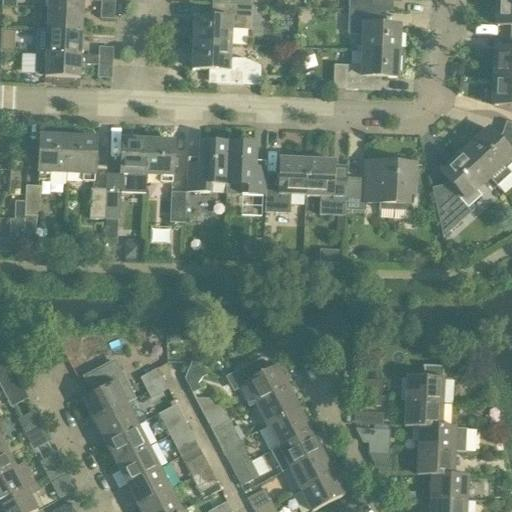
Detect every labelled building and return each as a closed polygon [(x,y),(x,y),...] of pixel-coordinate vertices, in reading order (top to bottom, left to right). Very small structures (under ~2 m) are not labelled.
[(47,0),(47,10),(82,11),(82,0),(47,0)] [(356,0),(356,12),(375,13),(385,14),(385,0),(398,0),(410,1),(409,0),(356,0)] [(511,0),(496,0),(496,27),(511,27),(511,0)] [(100,3),(100,12),(114,13),(114,4),(100,3)] [(228,46),(229,30),(245,31),(246,7),(225,6),(219,6),(218,20),(194,19),(194,21),(191,24),(188,24),(187,40),(190,40),(193,43),(193,44),(228,46)] [(46,33),(81,34),(82,11),(47,10),(46,33)] [(100,20),(114,21),(114,13),(100,12),(100,20)] [(398,54),(399,28),(375,27),(375,13),(356,12),(348,12),(347,35),(362,36),(361,52),(398,54)] [(14,31),(1,31),(0,51),(0,52),(13,53),(14,31)] [(81,34),(46,33),(45,56),(80,57),(81,34)] [(215,86),(217,86),(243,87),(244,63),(228,63),(228,46),(193,44),(192,71),(213,72),(213,85),(215,86)] [(99,49),(98,58),(112,59),(112,50),(99,49)] [(511,52),(495,51),(493,79),(511,80),(511,52)] [(344,67),(343,92),(372,93),(373,79),(397,80),(398,54),(361,52),(360,68),(344,67)] [(52,80),(52,88),(79,89),(80,66),(96,67),(96,66),(98,66),(98,58),(80,57),(45,56),(35,55),(34,78),(44,78),(44,79),(52,80)] [(98,58),(98,66),(112,67),(112,59),(98,58)] [(511,80),(493,79),(492,107),(511,107),(511,80)] [(511,126),(505,124),(501,136),(496,140),(488,131),(464,153),(488,178),(496,188),(510,175),(505,169),(511,163),(511,126)] [(67,139),(39,138),(37,181),(49,182),(49,174),(66,174),(67,139)] [(95,140),(67,139),(66,174),(83,175),(82,183),(93,184),(95,140)] [(146,176),(147,143),(121,142),(120,178),(105,177),(105,191),(120,192),(120,195),(145,196),(146,176)] [(173,144),(147,143),(146,176),(161,176),(160,184),(171,184),(173,144)] [(225,186),(227,146),(200,145),(199,167),(186,166),(185,195),(209,196),(209,186),(225,186)] [(239,197),(264,198),(266,170),(253,169),(254,147),(227,146),(225,186),(240,187),(239,197)] [(481,197),(475,190),(488,178),(464,153),(440,174),(452,187),(447,191),(444,187),(431,190),(442,239),(475,210),(471,206),(481,197)] [(290,197),(304,198),(306,162),(279,161),(278,190),(265,189),(264,198),(264,214),(289,215),(290,197)] [(306,162),(304,198),(319,198),(318,217),(344,218),(344,212),(345,212),(345,192),(332,191),(333,163),(306,162)] [(346,179),(345,192),(345,212),(365,213),(365,205),(379,205),(379,212),(411,213),(411,207),(413,207),(414,167),(366,165),(365,180),(346,179)] [(10,178),(9,196),(19,197),(20,179),(10,178)] [(40,188),(25,188),(24,203),(24,218),(39,219),(40,188)] [(104,221),(105,191),(90,191),(89,221),(104,221)] [(120,192),(105,191),(104,221),(119,222),(120,195),(120,192)] [(169,224),(183,225),(184,195),(170,194),(169,224)] [(13,221),(24,222),(24,218),(24,203),(15,203),(13,221)] [(0,242),(0,253),(22,255),(23,243),(0,242)] [(139,246),(125,246),(125,259),(139,259),(139,246)] [(261,262),(261,259),(261,252),(244,251),(243,259),(243,261),(261,262)] [(298,254),(285,254),(285,260),(285,266),(297,266),(297,260),(298,254)] [(0,366),(8,362),(5,356),(11,353),(5,342),(0,344),(0,366)] [(360,356),(374,368),(385,355),(371,343),(360,356)] [(255,406),(288,389),(276,367),(267,372),(261,360),(225,379),(233,393),(245,387),(255,406)] [(91,396),(81,401),(93,423),(126,405),(134,401),(114,361),(81,378),(91,396)] [(0,366),(0,376),(13,370),(8,362),(0,366)] [(153,385),(158,395),(167,390),(162,380),(156,371),(139,380),(145,390),(153,385)] [(442,405),(443,380),(406,379),(405,404),(442,405)] [(18,380),(9,384),(14,394),(23,389),(18,380)] [(9,384),(0,389),(6,398),(14,394),(9,384)] [(158,395),(153,385),(145,390),(150,399),(158,395)] [(288,389),(255,406),(266,428),(299,411),(288,389)] [(361,396),(360,407),(370,408),(371,396),(361,396)] [(381,397),(371,396),(370,408),(381,408),(381,397)] [(194,400),(207,425),(217,420),(222,430),(231,425),(217,400),(194,400)] [(455,431),(455,429),(440,429),(442,405),(405,404),(404,429),(418,429),(455,431)] [(137,427),(126,405),(93,423),(104,444),(137,427)] [(384,408),(384,418),(402,419),(403,409),(384,408)] [(299,411),(266,428),(277,449),(310,432),(299,411)] [(207,425),(221,451),(239,442),(231,425),(222,430),(217,420),(207,425)] [(40,422),(31,427),(36,436),(45,432),(40,422)] [(184,423),(175,427),(180,437),(189,433),(184,423)] [(36,436),(31,427),(23,431),(28,441),(36,436)] [(104,444),(115,466),(148,448),(137,427),(104,444)] [(167,432),(172,442),(180,437),(175,427),(167,432)] [(455,431),(418,429),(417,452),(454,454),(465,455),(466,431),(455,431)] [(277,449),(288,470),(321,453),(310,432),(277,449)] [(239,442),(221,451),(225,458),(243,448),(239,442)] [(378,445),(368,444),(368,455),(378,456),(378,445)] [(388,445),(378,445),(378,456),(387,456),(388,445)] [(3,447),(0,448),(0,475),(15,468),(3,447)] [(148,448),(115,466),(126,487),(159,470),(148,448)] [(198,449),(180,459),(189,475),(197,470),(206,465),(198,449)] [(417,452),(416,477),(430,478),(430,477),(453,478),(453,477),(454,454),(417,452)] [(299,492),(332,474),(321,453),(288,470),(299,492)] [(239,463),(244,473),(253,468),(248,458),(239,463)] [(230,468),(240,488),(258,479),(253,468),(244,473),(239,463),(230,468)] [(0,503),(26,490),(35,485),(24,464),(15,468),(0,475),(0,503)] [(62,465),(53,469),(58,479),(67,475),(62,465)] [(197,470),(202,480),(212,475),(206,465),(197,470)] [(58,479),(53,469),(45,474),(50,483),(58,479)] [(170,491),(159,470),(126,487),(137,508),(170,491)] [(202,480),(197,470),(189,475),(203,501),(220,492),(212,475),(202,480)] [(332,474),(299,492),(309,511),(314,511),(344,497),(332,474)] [(288,477),(270,487),(275,498),(294,489),(288,477)] [(466,503),(467,478),(453,477),(453,478),(430,477),(430,478),(429,501),(466,503)] [(0,503),(0,511),(36,511),(29,497),(39,492),(35,485),(26,490),(0,503)] [(181,511),(170,491),(137,508),(138,511),(181,511)] [(393,505),(403,505),(404,494),(394,493),(393,505)] [(404,494),(403,505),(413,506),(414,494),(404,494)] [(270,501),(262,505),(265,511),(272,511),(275,511),(270,501)] [(429,501),(428,511),(465,511),(466,503),(429,501)]
